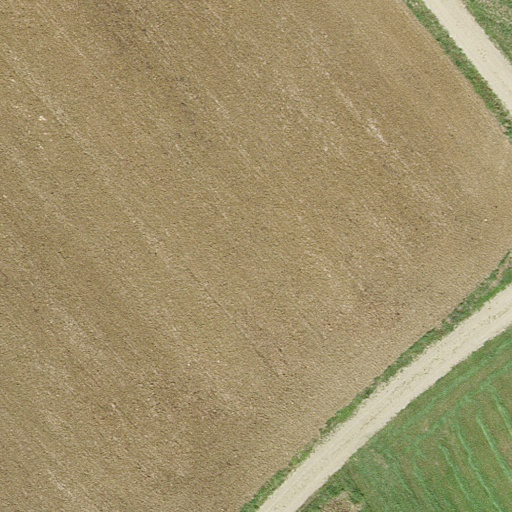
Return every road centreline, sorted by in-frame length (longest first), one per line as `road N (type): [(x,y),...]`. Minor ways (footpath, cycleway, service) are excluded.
road 1 (track): [(269,511),(380,397),(511,295)]
road 2 (track): [(439,0),(511,108)]
